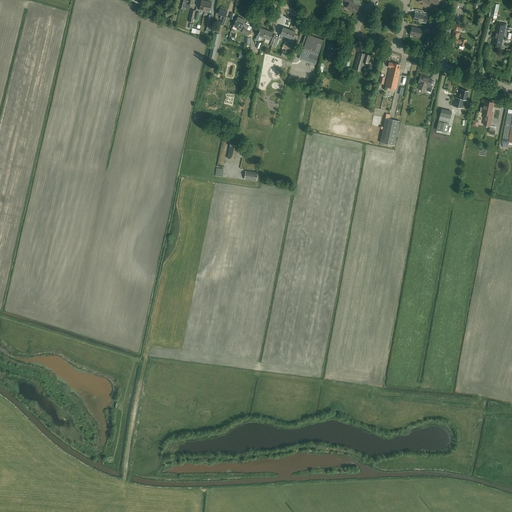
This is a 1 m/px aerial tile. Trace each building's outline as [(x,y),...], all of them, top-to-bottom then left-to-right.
[(344,0),(349,3),(346,7),(355,13),(359,7),(352,2),(353,0),(344,0)] [(436,0),(419,0),(418,2),(421,4),(421,5),(427,9),(430,3),(436,7),(439,2),(436,0)] [(454,0),(450,15),(455,16),(460,0),(458,0),(454,0)] [(207,1),(204,11),(210,12),(211,12),(210,17),(211,17),(213,8),(211,8),(212,3),(207,1)] [(490,18),(496,19),(500,4),(493,3),(490,18)] [(227,11),(220,8),(218,14),(221,15),(220,18),(221,19),(219,24),(223,26),(226,17),(225,16),(227,11)] [(413,20),(422,22),(426,23),(427,18),(428,13),(423,12),(422,15),(415,13),(413,20)] [(245,27),(244,28),(243,30),(248,33),(246,31),(249,25),(244,23),(245,20),(238,16),(233,26),(240,30),(243,26),(245,27)] [(493,39),(494,39),(492,45),(501,47),(503,39),(506,24),(497,22),(493,39)] [(460,31),(462,25),(455,23),(453,29),(460,31)] [(259,36),(263,37),(263,38),(266,30),(260,27),(257,35),(256,39),(258,39),(259,36)] [(282,35),(286,37),(289,29),(283,27),(280,35),(280,34),(278,38),(281,39),(282,35)] [(420,37),(422,29),(412,27),(410,34),(420,37)] [(286,44),(287,41),(288,38),(292,39),(295,31),(289,29),(286,37),(284,40),(285,40),(284,43),(283,45),(285,45),(286,44)] [(272,32),(266,30),(263,38),(263,37),(262,41),(264,42),(265,38),(270,40),(272,32)] [(456,45),(457,43),(460,44),(459,45),(464,47),(466,40),(461,39),(460,40),(458,39),(460,32),(453,30),(449,43),(450,43),(450,45),(454,46),(454,45),(456,45)] [(218,42),(220,34),(214,33),(208,59),(214,61),(215,57),(215,54),(217,45),(218,42)] [(300,54),(317,60),(324,40),(308,34),(303,49),(302,49),(300,54)] [(328,43),(326,54),(331,55),(330,61),(337,63),(339,56),(334,55),(336,44),(328,43)] [(289,59),(291,53),(283,50),(280,56),(289,59)] [(363,62),(369,64),(371,56),(358,52),(354,69),(360,71),(363,62)] [(342,72),(347,73),(348,66),(349,66),(350,60),(345,59),(342,72)] [(390,67),(385,86),(396,89),(400,72),(399,71),(400,64),(392,63),(389,62),(388,67),(390,67)] [(418,82),(416,87),(425,90),(431,92),(433,87),(429,86),(432,79),(420,75),(418,82)] [(468,91),(461,89),(459,98),(455,97),(453,106),(463,108),(465,99),(466,100),(468,91)] [(494,102),(485,100),(483,107),(481,107),(480,112),(482,113),(482,114),(486,115),(486,117),(485,117),(483,125),(490,126),(493,112),(492,112),(494,102)] [(450,118),(452,111),(441,109),(439,116),(450,118)] [(502,142),(503,142),(509,143),(510,141),(511,141),(511,118),(511,114),(511,113),(507,113),(502,142)] [(395,145),(400,121),(385,118),(380,142),(395,145)] [(238,148),(239,143),(231,141),(230,146),(227,158),(236,160),(238,148)] [(223,177),(224,169),(216,168),(215,176),(223,177)] [(257,181),(258,173),(245,171),(244,179),(257,181)]
